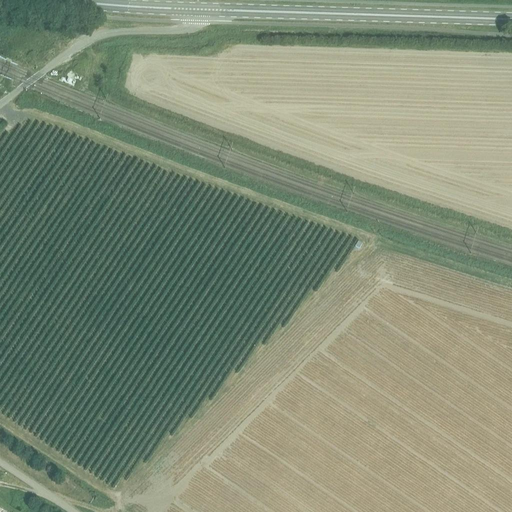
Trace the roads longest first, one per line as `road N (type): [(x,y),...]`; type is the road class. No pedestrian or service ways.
road 1 (primary): [(511,19),(196,10)]
road 2 (unclassified): [(0,104),(94,37),(177,31),(192,25),(196,10)]
road 3 (primary): [(196,10),(61,0)]
